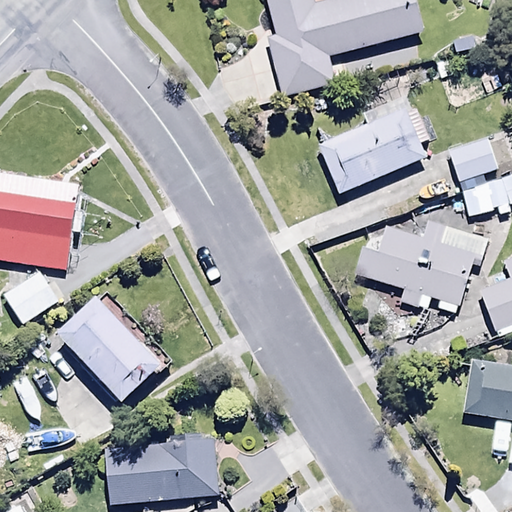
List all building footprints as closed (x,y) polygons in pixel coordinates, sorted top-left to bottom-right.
[(331,84),(325,59),(419,36),(410,0),(331,0),(310,5),(308,0),(263,0),(273,39),(265,41),(279,97),(331,84)] [(401,113),(315,149),(335,197),(421,161),(401,113)] [(481,141),(444,158),(456,185),(493,168),(481,141)] [(76,188),(0,177),(0,263),(65,272),(76,188)] [(499,183),(497,184),(461,195),(468,219),(490,212),(489,209),(505,204),(499,183)] [(361,250),(352,279),(400,294),(397,304),(424,313),(428,300),(437,303),(435,310),(454,316),(469,268),(477,271),(486,241),(425,222),(420,238),(383,227),(374,254),(361,250)] [(477,294),(479,297),(494,341),(511,335),(511,258),(500,263),(508,281),(477,294)] [(56,306),(37,275),(1,298),(20,329),(56,306)] [(157,371),(90,298),(49,337),(116,409),(157,371)] [(511,368),(468,362),(460,417),(511,424),(511,368)] [(213,443),(102,449),(105,507),(216,500),(213,443)]
